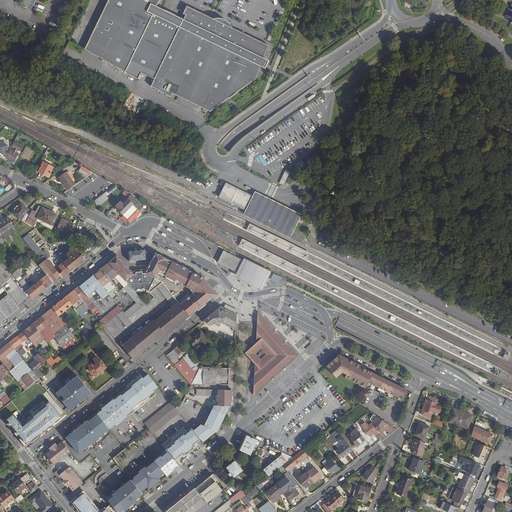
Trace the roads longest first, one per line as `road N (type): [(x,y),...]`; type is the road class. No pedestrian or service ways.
road 1 (secondary): [(446,377),(291,302),(198,244),(197,184),(224,148)]
road 2 (residential): [(231,288),(26,456)]
road 3 (tertiary): [(137,511),(330,344)]
road 4 (tertiary): [(480,391),(448,368),(323,312)]
road 5 (unclassified): [(336,62),(312,68),(215,136),(210,151),(221,160)]
road 6 (tertiary): [(125,234),(0,338)]
road 7 (unclassified): [(221,160),(322,84),(336,62)]
road 8 (secondary): [(336,62),(224,148)]
road 9 (residential): [(401,436),(296,511)]
road 10 (tertiary): [(231,288),(210,265),(136,230),(125,234)]
